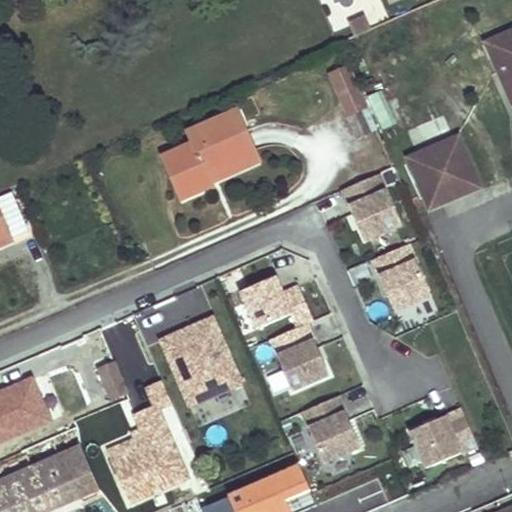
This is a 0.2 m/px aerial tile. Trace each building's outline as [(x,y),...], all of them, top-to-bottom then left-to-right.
[(368,18),(351,25),(356,36),(373,29),(368,18)] [(511,35),(489,45),(511,97),(511,35)] [(368,98),(382,131),(397,124),(384,91),(368,98)] [(363,108),(346,116),(356,139),(373,132),(363,108)] [(195,145),(165,159),(184,201),(215,186),(214,183),(209,172),(255,151),(238,112),(189,133),(195,145)] [(458,138),(410,159),(431,207),(479,186),(458,138)] [(255,151),(209,172),(214,183),(260,162),(255,151)] [(386,186),(348,202),(364,242),(402,226),(386,186)] [(0,207),(0,244),(14,239),(0,207)] [(14,239),(0,244),(0,249),(16,243),(14,239)] [(409,244),(371,261),(396,315),(433,298),(409,244)] [(275,277),(239,292),(255,331),(288,318),(292,328),(312,320),(297,284),(281,291),(275,277)] [(215,315),(159,339),(190,411),(246,387),(215,315)] [(313,338),(278,353),(294,391),(329,377),(313,338)] [(114,359),(99,365),(111,397),(126,391),(114,359)] [(33,376),(0,389),(0,444),(53,422),(33,376)] [(193,479),(162,402),(131,415),(136,429),(129,431),(132,440),(108,450),(130,505),(193,479)] [(345,409),(309,425),(326,463),(362,447),(345,409)] [(101,411),(75,423),(83,439),(108,426),(101,411)] [(449,416),(411,431),(427,468),(464,453),(449,416)] [(0,511),(48,511),(100,489),(80,444),(0,479),(0,511)] [(297,462),(227,493),(235,511),(291,511),(286,499),(309,489),(297,462)]
